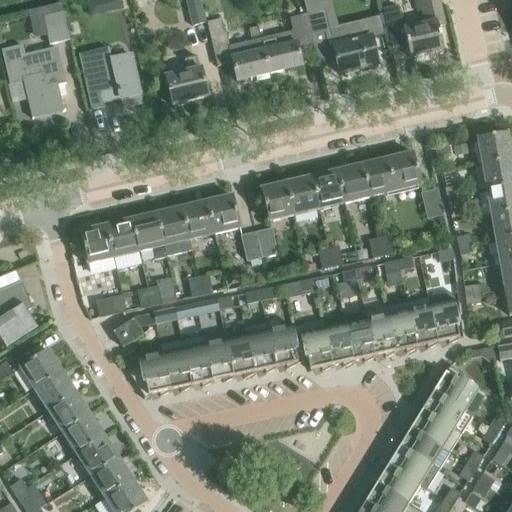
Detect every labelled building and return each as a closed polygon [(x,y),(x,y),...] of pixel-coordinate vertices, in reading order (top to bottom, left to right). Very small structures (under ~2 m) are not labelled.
[(121,0),(104,0),(107,15),(124,11),(121,0)] [(198,0),(185,0),(192,29),(205,26),(198,0)] [(445,28),(438,0),(417,0),(414,1),(417,15),(424,13),(427,27),(403,33),(398,9),(383,13),(392,50),(406,47),(409,61),(443,53),(438,30),(445,28)] [(306,17),(313,47),(318,66),(332,63),(331,61),(335,61),(339,77),(378,68),(371,40),(333,49),(325,13),(306,17)] [(63,14),(43,19),(50,48),(70,43),(63,14)] [(295,46),(264,54),(269,77),(302,69),(298,51),(313,47),(306,17),(289,21),(295,46)] [(269,77),(264,54),(261,42),(229,50),(226,36),(223,36),(220,22),(206,25),(217,70),(232,66),(237,85),(269,77)] [(4,53),(2,53),(10,87),(11,87),(11,86),(23,83),(32,122),(64,114),(58,88),(65,87),(57,51),(25,58),(23,48),(22,49),(22,50),(4,54),(4,53)] [(111,61),(81,68),(91,113),(103,110),(100,97),(116,93),(117,96),(118,95),(120,102),(121,101),(123,111),(141,107),(139,97),(140,97),(131,58),(112,63),(111,61)] [(184,63),(187,75),(165,80),(172,109),(208,100),(201,72),(200,72),(197,59),(184,63)] [(477,142),(482,167),(511,162),(507,136),(477,142)] [(449,148),(435,152),(437,161),(451,158),(449,148)] [(413,157),(387,163),(395,195),(421,189),(413,157)] [(511,163),(511,162),(482,167),(486,193),(511,187),(511,163)] [(387,163),(362,169),(370,201),(395,195),(387,163)] [(362,169),(337,175),(344,207),(370,201),(362,169)] [(337,175),(312,181),(319,213),(344,207),(337,175)] [(312,181),(286,187),(294,219),(319,213),(312,181)] [(294,219),(286,187),(261,193),(268,225),(294,219)] [(511,187),(486,193),(491,218),(511,213),(511,187)] [(444,191),(446,201),(460,197),(458,188),(444,191)] [(437,194),(422,197),(428,221),(442,218),(437,194)] [(460,197),(446,201),(448,210),(462,206),(460,197)] [(233,199),(207,206),(214,238),(240,232),(233,199)] [(207,206),(182,211),(189,244),(214,238),(207,206)] [(182,211),(156,217),(164,250),(189,244),(182,211)] [(511,213),(491,218),(495,243),(511,239),(511,213)] [(156,217),(131,223),(139,256),(152,252),(155,263),(166,260),(164,250),(156,217)] [(131,223),(106,229),(113,262),(139,256),(131,223)] [(80,236),(88,268),(88,269),(89,268),(90,274),(93,277),(115,272),(113,262),(106,229),(80,236)] [(271,233),(256,236),(262,260),(276,257),(271,233)] [(262,260),(256,236),(242,240),(247,264),(262,260)] [(456,241),(458,250),(472,247),(470,238),(456,241)] [(511,239),(495,243),(500,268),(511,265),(511,239)] [(389,240),(379,242),(383,259),(392,257),(389,240)] [(383,259),(379,242),(370,244),(374,261),(383,259)] [(472,247),(458,250),(460,259),(474,256),(472,247)] [(338,251),(329,253),(332,270),(342,268),(338,251)] [(451,252),(437,256),(440,265),(453,262),(451,252)] [(332,270),(329,253),(319,255),(323,272),(332,270)] [(411,261),(397,264),(399,274),(413,271),(411,261)] [(399,274),(397,264),(384,267),(386,277),(399,274)] [(511,265),(500,268),(504,293),(511,291),(511,265)] [(369,270),(355,273),(357,283),(371,280),(369,270)] [(357,283),(355,273),(341,276),(344,286),(357,283)] [(208,279),(198,282),(202,298),(211,296),(208,279)] [(327,280),(313,282),(315,292),(328,289),(327,280)] [(202,298),(198,282),(189,284),(193,300),(202,298)] [(315,292),(313,282),(299,285),(302,295),(315,292)] [(0,294),(0,340),(6,349),(37,329),(27,314),(32,311),(22,285),(0,294)] [(464,290),(465,299),(479,297),(478,288),(464,290)] [(157,290),(148,292),(151,309),(161,307),(157,290)] [(272,291),(259,294),(261,304),(274,301),(272,291)] [(151,309),(148,292),(138,295),(142,311),(151,309)] [(261,304),(259,294),(245,297),(247,307),(261,304)] [(452,296),(427,301),(437,347),(439,347),(438,345),(447,343),(449,346),(447,347),(448,348),(461,341),(460,340),(459,341),(456,328),(457,328),(458,329),(459,328),(452,296)] [(479,297),(465,299),(466,309),(480,307),(479,297)] [(97,305),(97,306),(100,320),(124,315),(121,300),(97,305)] [(230,300),(216,303),(219,313),(232,310),(230,300)] [(427,301),(406,306),(416,352),(418,351),(417,350),(426,348),(427,351),(426,352),(426,353),(437,347),(427,301)] [(219,313),(216,303),(203,306),(205,316),(219,313)] [(406,306),(385,310),(395,356),(397,356),(396,355),(405,353),(406,356),(405,357),(405,358),(416,352),(406,306)] [(188,309),(174,312),(176,322),(190,319),(188,309)] [(385,310),(363,315),(365,323),(366,322),(374,361),(376,360),(375,359),(384,357),(385,360),(384,361),(384,362),(395,356),(385,310)] [(176,322),(174,312),(160,315),(163,325),(176,322)] [(153,317),(132,321),(133,323),(137,331),(155,327),(153,317)] [(366,322),(365,323),(345,327),(353,366),(354,365),(354,364),(362,362),(364,365),(362,366),(363,367),(374,361),(366,322)] [(123,351),(134,344),(142,338),(137,331),(133,323),(113,335),(123,351)] [(298,330),(292,331),(291,331),(296,353),(303,352),(305,361),(306,361),(307,361),(310,373),(320,371),(322,374),(320,375),(321,376),(332,370),(324,331),(323,324),(298,329),(298,330)] [(511,324),(501,327),(504,340),(511,338),(511,324)] [(266,326),(244,331),(245,339),(246,338),(254,377),(256,376),(255,375),(264,373),(265,376),(264,377),(264,378),(275,372),(267,334),(268,334),(266,326)] [(345,327),(324,331),(332,370),(333,369),(333,368),(341,366),(343,369),(341,370),(342,371),(353,366),(345,327)] [(291,328),(268,334),(267,334),(275,372),(277,372),(276,370),(285,368),(286,372),(285,372),(286,373),(306,363),(306,361),(305,361),(303,352),(296,353),(291,331),(292,331),(291,328)] [(224,335),(203,340),(204,347),(204,348),(212,386),(214,385),(213,384),(222,382),(223,385),(222,386),(222,387),(233,382),(225,343),(224,335)] [(245,339),(225,343),(233,382),(235,381),(234,380),(243,378),(244,381),(243,382),(243,383),(254,377),(246,338),(245,339)] [(203,340),(181,344),(191,391),(193,390),(192,389),(201,387),(202,390),(201,391),(201,392),(212,386),(204,348),(204,347),(203,340)] [(181,344),(159,349),(161,357),(170,395),(171,395),(171,393),(179,391),(181,394),(179,395),(180,396),(191,391),(181,344)] [(497,350),(500,365),(501,365),(500,365),(511,362),(511,347),(498,350),(498,349),(497,350)] [(19,371),(34,393),(62,376),(47,353),(19,371)] [(139,368),(128,375),(144,401),(143,401),(144,402),(150,399),(150,398),(158,396),(160,399),(158,400),(159,401),(170,395),(161,357),(137,362),(139,368)] [(6,365),(0,369),(0,384),(13,376),(6,365)] [(433,393),(432,394),(431,394),(472,419),(485,398),(459,382),(462,377),(451,370),(453,369),(452,368),(434,384),(435,385),(436,384),(438,387),(434,394),(433,393)] [(62,376),(34,393),(48,415),(76,397),(62,376)] [(421,411),(421,412),(420,413),(461,438),(472,419),(431,394),(422,403),(423,404),(425,402),(427,405),(422,412),(421,411)] [(76,397),(48,415),(62,437),(90,419),(76,397)] [(505,404),(496,418),(489,430),(498,435),(509,417),(505,404)] [(410,430),(409,430),(409,431),(449,456),(461,438),(420,413),(411,421),(412,422),(413,421),(416,423),(411,431),(410,430)] [(90,419),(62,437),(76,458),(104,441),(90,419)] [(498,435),(489,430),(482,442),(490,447),(498,435)] [(399,448),(398,449),(397,449),(438,474),(449,456),(409,431),(400,439),(401,440),(402,439),(404,442),(400,449),(399,448)] [(104,441),(76,458),(91,480),(118,462),(104,441)] [(387,466),(387,467),(386,468),(420,489),(419,489),(426,493),(438,474),(397,449),(388,458),(389,459),(390,457),(393,460),(388,467),(387,466)] [(474,455),(466,467),(475,472),(482,460),(474,455)] [(118,462),(91,480),(105,502),(133,484),(118,462)] [(475,472),(466,467),(459,479),(468,484),(475,472)] [(376,485),(375,485),(374,486),(408,507),(419,489),(420,489),(386,468),(377,476),(378,477),(379,476),(381,478),(377,486),(376,485)] [(482,477),(477,485),(489,492),(494,484),(482,477)] [(9,491),(15,499),(26,491),(21,483),(9,491)] [(105,502),(111,511),(138,511),(147,506),(133,484),(105,502)] [(489,492),(477,485),(472,493),(484,500),(489,492)] [(365,503),(364,504),(363,504),(375,511),(405,511),(408,507),(374,486),(366,494),(366,495),(368,494),(370,497),(366,504),(365,503)] [(26,491),(15,499),(23,511),(37,511),(39,511),(26,491)] [(451,492),(444,504),(452,509),(460,497),(451,492)] [(470,496),(464,506),(473,511),(480,502),(470,496)] [(450,511),(462,511),(465,508),(457,502),(450,511)]
